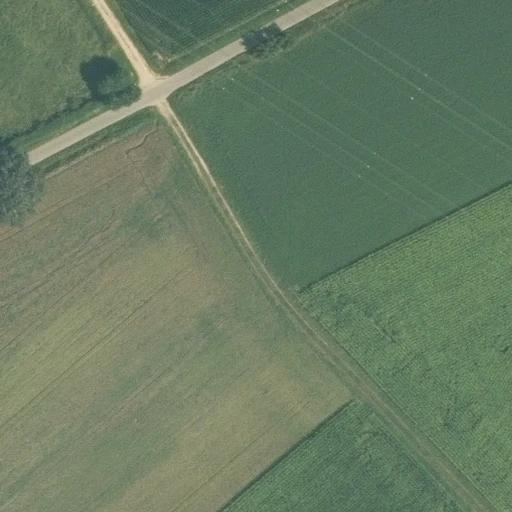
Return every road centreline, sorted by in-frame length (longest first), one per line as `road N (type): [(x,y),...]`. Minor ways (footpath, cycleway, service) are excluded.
road 1 (track): [(480,511),(280,299),(95,0)]
road 2 (unclassified): [(0,177),(328,0)]
